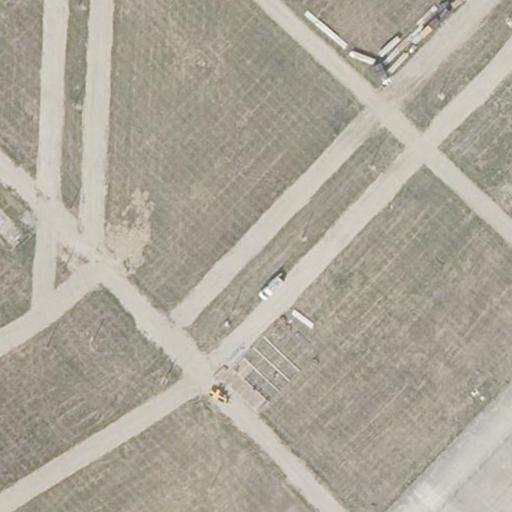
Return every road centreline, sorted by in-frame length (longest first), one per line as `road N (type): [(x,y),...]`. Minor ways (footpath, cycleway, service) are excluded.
road 1 (track): [(0,501),(204,373),(511,50)]
road 2 (track): [(0,156),(334,511)]
road 3 (track): [(487,0),(169,336)]
road 4 (track): [(57,0),(53,213),(42,319),(0,345)]
road 5 (track): [(109,0),(95,258),(42,319)]
road 6 (track): [(511,231),(263,0)]
